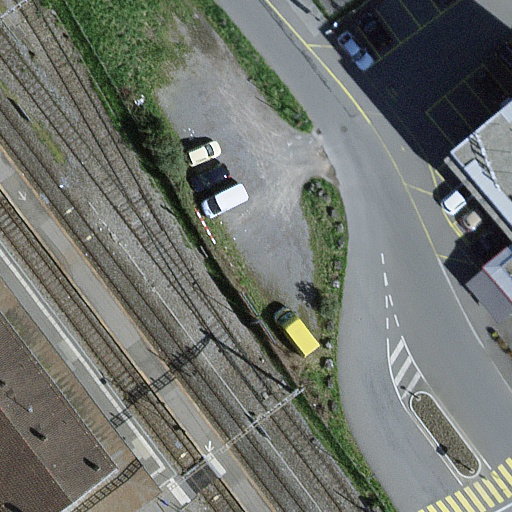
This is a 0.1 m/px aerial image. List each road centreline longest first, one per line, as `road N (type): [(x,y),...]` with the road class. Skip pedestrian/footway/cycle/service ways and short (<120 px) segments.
road 1 (unclassified): [(383,221),(364,280),(363,348),(380,410),(436,511)]
road 2 (unclassified): [(383,221),(346,129),(238,0)]
road 3 (unclassified): [(511,446),(442,346),(383,221)]
